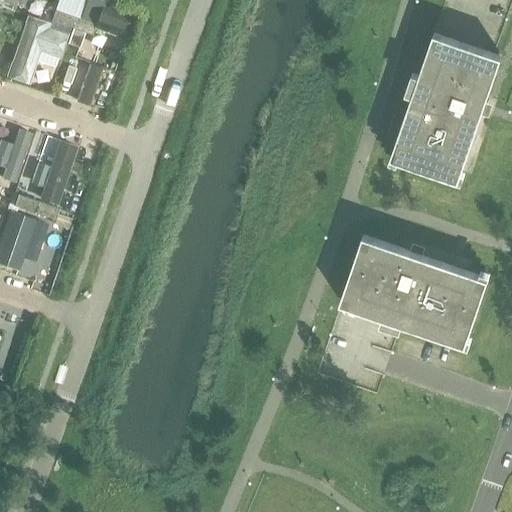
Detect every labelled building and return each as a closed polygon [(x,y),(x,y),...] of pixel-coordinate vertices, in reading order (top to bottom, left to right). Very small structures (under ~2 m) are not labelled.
[(0,0),(0,3),(16,9),(19,0),(0,0)] [(104,7),(99,23),(133,35),(139,19),(104,7)] [(52,21),(52,22),(53,22),(72,29),(76,18),(56,11),(52,21)] [(77,18),(73,29),(93,37),(97,25),(77,18)] [(51,71),(59,45),(42,39),(46,27),(27,21),(9,80),(26,85),(33,65),(51,71)] [(434,32),(412,94),(390,157),(458,181),(483,108),(502,55),(434,32)] [(88,107),(102,64),(85,58),(71,101),(88,107)] [(28,134),(17,130),(1,178),(12,182),(28,134)] [(57,204),(74,146),(52,140),(36,198),(57,204)] [(19,196),(15,207),(35,214),(39,203),(19,196)] [(36,214),(56,221),(60,210),(40,203),(36,214)] [(0,231),(0,265),(4,267),(22,217),(7,211),(0,231)] [(485,289),(476,286),(480,274),(469,270),(393,244),(363,234),(340,302),(445,338),(448,330),(468,337),(485,289)]
